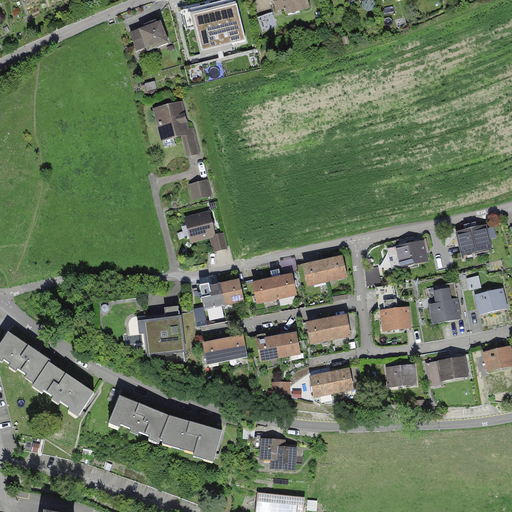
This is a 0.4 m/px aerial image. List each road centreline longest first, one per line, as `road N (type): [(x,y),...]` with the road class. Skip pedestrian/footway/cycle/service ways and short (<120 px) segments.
road 1 (residential): [(511,416),(337,426),(200,407),(98,367),(0,300)]
road 2 (residential): [(0,298),(68,280),(197,274),(356,241)]
road 3 (track): [(168,511),(0,457)]
road 4 (residential): [(0,65),(146,0)]
road 5 (residential): [(364,301),(207,329)]
road 6 (residential): [(356,241),(511,205)]
road 7 (residential): [(511,329),(418,353),(371,354)]
